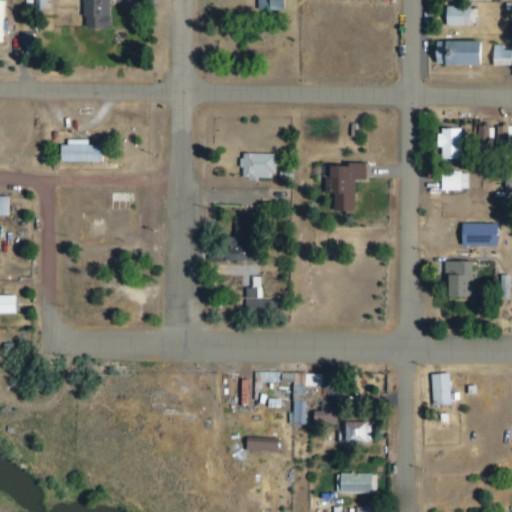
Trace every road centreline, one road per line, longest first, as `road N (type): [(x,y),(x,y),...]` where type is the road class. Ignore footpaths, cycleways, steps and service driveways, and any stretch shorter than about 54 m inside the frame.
road 1 (residential): [(511,94),(0,84)]
road 2 (residential): [(417,511),(420,0)]
road 3 (residential): [(511,351),(189,348),(84,341),(61,321)]
road 4 (residential): [(189,348),(190,0)]
road 5 (residential): [(189,180),(0,179)]
road 6 (residential): [(61,321),(55,180)]
